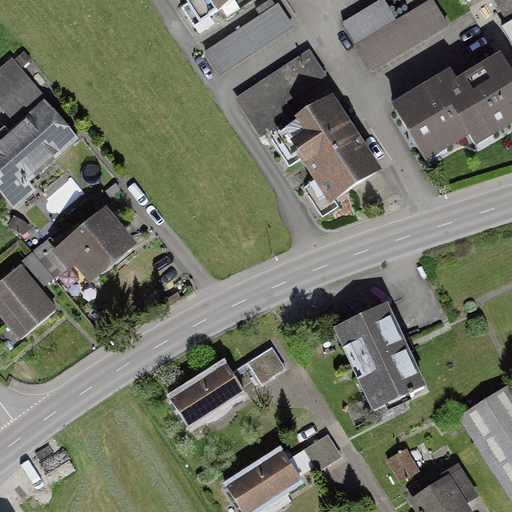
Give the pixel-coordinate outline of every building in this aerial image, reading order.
[(234,0),(195,0),(207,18),(234,0)] [(511,0),(493,0),(508,25),(500,29),(511,49),(511,0)] [(430,1),(354,47),(369,72),(445,26),(430,1)] [(292,29),(276,5),(202,54),(218,78),(292,29)] [(323,77),(308,55),(236,103),(250,125),(323,77)] [(511,85),(499,63),(455,89),(449,79),(393,112),(421,159),(441,146),(443,149),(466,135),(471,143),(487,133),(489,136),(509,124),(507,121),(511,118),(511,85)] [(37,103),(7,68),(0,74),(0,108),(13,124),(37,103)] [(375,173),(329,103),(283,132),(329,202),(375,173)] [(70,141),(42,109),(0,144),(0,190),(6,197),(70,141)] [(87,280),(128,247),(103,217),(57,255),(68,269),(74,263),(87,280)] [(52,279),(59,273),(39,249),(32,255),(52,279)] [(30,273),(38,266),(31,257),(22,264),(30,273)] [(17,269),(0,283),(0,317),(19,341),(53,313),(17,269)] [(422,390),(384,308),(341,328),(350,348),(343,351),(358,382),(365,379),(379,410),(407,397),(408,399),(412,397),(411,395),(422,390)] [(246,365),(260,387),(273,379),(258,356),(246,365)] [(243,398),(222,365),(167,399),(189,433),(243,398)] [(511,505),(511,392),(508,386),(457,418),(511,505)] [(329,466),(314,444),(301,452),(316,475),(329,466)] [(396,458),(387,463),(396,478),(413,468),(404,453),(402,454),(400,451),(394,455),(396,458)] [(239,511),(257,511),(299,486),(278,452),(224,487),(239,511)] [(462,511),(458,505),(471,497),(454,472),(441,480),(444,485),(414,505),(418,511),(462,511)]
